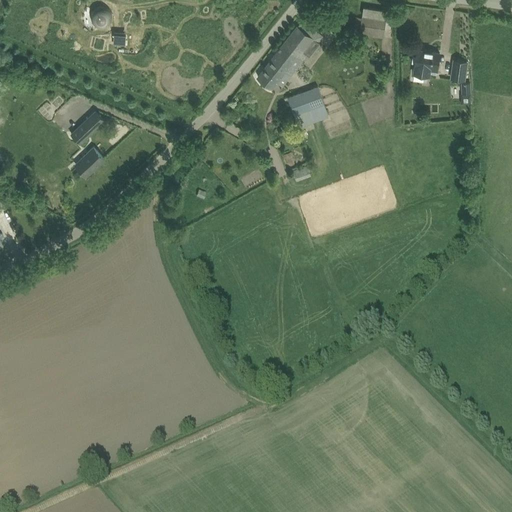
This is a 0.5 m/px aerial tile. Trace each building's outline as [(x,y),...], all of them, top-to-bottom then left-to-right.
[(113,20),(107,4),(92,9),(98,25),(113,20)] [(364,6),(362,15),(385,18),(386,9),(364,6)] [(78,36),(82,35),(85,32),(87,28),(87,24),(86,20),(83,17),(79,15),(75,15),(71,16),(68,19),(66,23),(66,27),(67,31),(70,34),(74,36),(78,36)] [(361,29),(384,33),(386,20),(363,17),(361,29)] [(302,19),(282,46),(302,62),(322,35),(302,19)] [(283,86),(291,75),(291,76),(302,62),(282,46),(258,76),(273,88),(278,82),(283,86)] [(440,52),(417,49),(416,55),(413,54),(412,61),(415,62),(415,64),(416,64),(414,73),(429,75),(430,69),(437,70),(440,52)] [(452,78),(464,80),(467,61),(454,59),(452,78)] [(462,93),(461,93),(462,103),(472,102),(472,93),(471,81),(462,82),(462,93)] [(288,97),(295,115),(299,126),(322,118),(318,107),(324,104),(318,85),(288,97)] [(233,104),(234,108),(239,110),(242,107),(241,102),(237,101),(233,104)] [(80,143),(105,119),(97,110),(71,134),(80,143)] [(87,175),(105,158),(93,146),(75,163),(87,175)] [(293,170),(297,180),(312,174),(308,164),(293,170)]
